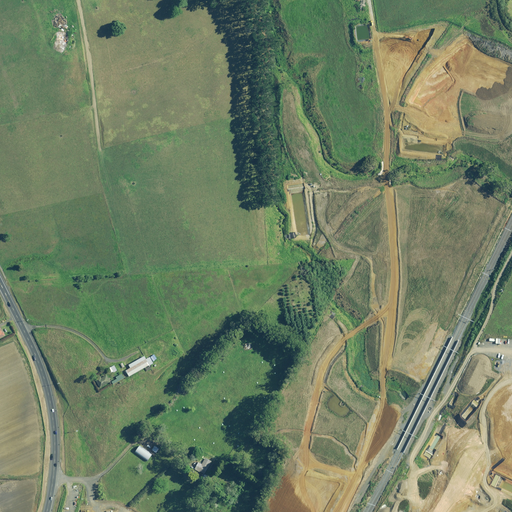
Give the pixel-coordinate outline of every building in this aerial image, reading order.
[(145,356),(129,365),(130,368),(126,370),(129,376),(154,363),(150,357),(146,359),(145,356)] [(112,381),(113,384),(125,377),(124,375),(123,375),(122,373),(116,377),(116,378),(112,381)] [(101,387),(110,381),(107,375),(102,378),(101,376),(96,379),(101,387)] [(153,454),(140,445),(135,452),(147,462),(153,454)] [(205,474),(212,461),(206,458),(202,464),(199,462),(195,469),(200,473),(201,472),(205,474)] [(211,477),(205,474),(201,482),(207,485),(211,477)]
